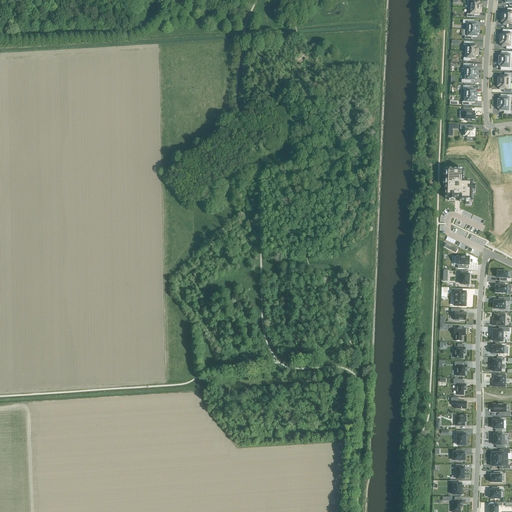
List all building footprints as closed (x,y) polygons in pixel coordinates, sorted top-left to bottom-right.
[(468,2),(468,8),(481,9),(481,5),(479,5),(480,2),(475,2),(474,0),(467,0),(467,2),(468,2)] [(481,9),(468,8),(468,15),(467,15),(467,18),(474,18),(474,15),(479,15),(479,12),(481,12),(481,9)] [(501,18),(511,18),(511,9),(507,9),(507,12),(503,12),(503,14),(502,14),(501,18)] [(511,18),(501,18),(501,22),(503,22),(503,25),(507,25),(507,28),(511,28),(511,18)] [(466,24),(466,30),(479,31),(479,28),(479,27),(477,27),(477,24),(474,24),(474,21),(463,20),(463,24),(466,24)] [(479,31),(466,30),(466,36),(465,36),(465,39),(472,40),(472,37),(477,37),(477,34),(479,34),(479,33),(479,31)] [(500,40),(511,40),(511,30),(506,30),(506,33),(502,33),(502,36),(500,36),(500,40)] [(511,40),(500,40),(500,44),(501,44),(501,46),(506,47),(506,50),(511,49),(511,40)] [(465,52),(478,52),(478,50),(478,49),(476,49),(476,46),(472,46),(473,43),(464,42),(464,46),(465,46),(465,52)] [(478,55),(478,52),(465,52),(464,58),(463,58),(463,61),(471,62),(471,59),(476,59),(476,56),(477,56),(478,55)] [(499,57),(499,61),(511,62),(511,55),(511,52),(504,52),(504,55),(501,55),(500,57),(499,57)] [(511,62),(499,61),(498,66),(500,66),(500,68),(505,68),(505,71),(511,71),(511,68),(511,62)] [(464,74),(477,74),(477,70),(475,70),(475,68),(471,68),(471,65),(463,64),(463,67),(464,68),(464,74)] [(477,79),(477,74),(464,74),(464,80),(462,80),(461,83),(471,84),(471,81),(475,81),(475,79),(477,79)] [(498,79),(498,83),(511,83),(511,77),(511,74),(504,74),(504,77),(500,76),(500,79),(498,79)] [(511,83),(498,83),(497,87),(499,87),(499,90),(504,90),(504,93),(511,93),(511,90),(510,90),(511,83)] [(464,90),(463,96),(476,96),(477,93),(475,93),(475,90),(470,90),(470,87),(463,86),(463,90),(464,90)] [(498,100),(498,105),(511,105),(511,99),(511,95),(505,95),(504,98),(500,98),(500,100),(498,100)] [(476,96),(463,96),(463,102),(462,102),(462,105),(472,106),(472,103),(474,103),(474,100),(476,100),(476,96)] [(502,111),(504,111),(504,114),(511,115),(511,112),(510,111),(511,105),(498,105),(497,109),(499,109),(499,111),(500,111),(502,111)] [(463,108),(463,112),(464,112),(464,120),(467,120),(467,121),(471,122),(471,120),(475,120),(475,115),(474,115),(474,113),(472,112),(472,108),(463,108)] [(449,125),(448,136),(453,137),(453,129),(458,130),(458,125),(449,125)] [(460,125),(460,129),(463,129),(463,136),(467,136),(467,143),(472,143),(472,137),(475,137),(475,129),(473,129),(473,126),(460,125)] [(446,170),(445,198),(457,199),(460,199),(459,202),(473,202),(473,182),(464,182),(464,171),(446,170)] [(457,257),(457,265),(458,265),(458,269),(465,269),(465,265),(468,265),(469,265),(469,258),(465,257),(465,256),(461,256),(461,257),(457,257)] [(460,271),(460,275),(461,275),(461,284),(469,285),(469,275),(466,275),(466,271),(460,271)] [(497,272),(497,276),(497,278),(499,278),(499,281),(507,282),(507,278),(507,279),(508,272),(497,272)] [(496,289),(495,293),(507,294),(507,287),(505,287),(505,283),(499,283),(499,286),(496,286),(496,289)] [(452,289),(452,292),(455,293),(454,306),(465,307),(465,301),(466,298),(465,298),(466,293),(459,292),(459,289),(452,289)] [(494,304),(494,309),(500,309),(500,310),(504,310),(504,309),(505,309),(505,302),(510,302),(510,298),(499,298),(499,301),(495,301),(495,304),(494,304)] [(451,309),(451,313),(455,313),(454,320),(455,320),(455,321),(459,321),(459,320),(466,321),(466,317),(467,317),(467,314),(466,314),(466,313),(457,312),(458,309),(451,309)] [(493,319),(492,326),(504,326),(505,315),(494,315),(494,319),(493,319)] [(493,331),(493,342),(502,342),(503,332),(509,332),(509,328),(498,327),(498,331),(493,331)] [(454,328),(454,336),(455,336),(455,341),(461,341),(461,336),(465,336),(465,329),(461,329),(458,328),(454,328)] [(492,349),(492,354),(493,354),(493,355),(497,355),(497,354),(503,354),(504,347),(501,347),(502,344),(495,343),(495,347),(493,346),(493,349),(492,349)] [(455,348),(455,358),(463,359),(463,354),(465,354),(465,348),(464,348),(464,345),(458,345),(458,348),(455,348)] [(493,361),(493,372),(501,372),(501,362),(504,362),(504,358),(497,358),(497,361),(493,361)] [(455,362),(455,366),(457,366),(457,376),(465,376),(465,372),(467,372),(467,366),(465,366),(465,363),(455,362)] [(493,380),(493,387),(505,387),(505,376),(494,376),(494,380),(493,380)] [(454,380),(454,385),(457,385),(457,395),(464,395),(464,391),(465,391),(466,385),(464,385),(464,381),(454,380)] [(451,398),(451,402),(456,402),(456,409),(466,409),(466,406),(467,407),(467,403),(466,403),(466,402),(459,402),(459,398),(451,398)] [(505,404),(493,405),(493,413),(499,413),(502,413),(502,416),(510,416),(510,412),(509,412),(505,412),(505,404)] [(455,416),(455,426),(464,426),(464,422),(466,422),(466,416),(455,416)] [(493,421),(493,426),(493,429),(495,429),(495,432),(501,432),(501,429),(503,429),(503,421),(493,421)] [(457,431),(457,435),(458,435),(458,445),(465,445),(465,434),(463,434),(463,431),(457,431)] [(454,453),(454,461),(465,461),(465,456),(464,456),(464,453),(462,453),(462,450),(456,450),(456,453),(454,453)] [(491,457),(491,460),(508,460),(508,454),(510,454),(510,450),(499,450),(499,453),(492,453),(492,457),(491,457)] [(491,460),(491,463),(492,463),(492,466),(499,466),(499,470),(510,470),(510,466),(508,466),(508,460),(491,460)] [(462,465),(455,465),(455,469),(456,469),(457,479),(464,479),(464,468),(462,468),(462,465)] [(491,478),(491,483),(502,483),(502,475),(501,475),(501,472),(494,472),(494,475),(492,475),(492,478),(491,478)] [(459,481),(450,481),(450,485),(453,485),(453,495),(461,495),(461,484),(459,484),(459,481)] [(490,494),(490,499),(500,499),(500,491),(499,491),(499,488),(491,488),(491,491),(490,491),(490,494)] [(452,501),(452,511),(460,511),(460,507),(462,507),(462,501),(461,501),(461,498),(455,498),(455,501),(452,501)] [(490,506),(489,511),(497,511),(498,506),(502,506),(502,503),(494,503),(494,506),(490,506)]
